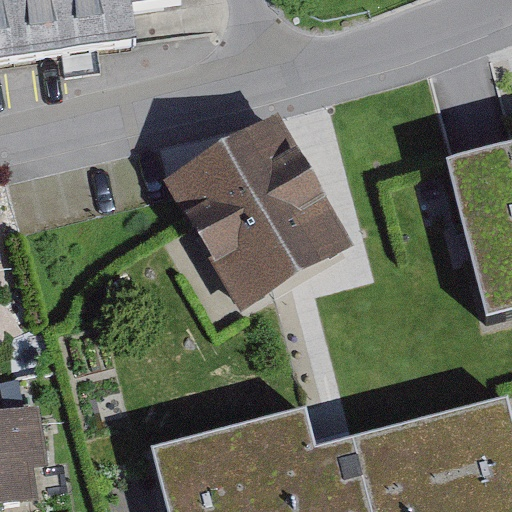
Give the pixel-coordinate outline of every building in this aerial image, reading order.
[(180,0),(0,0),(0,64),(60,56),(130,47),(124,16),(181,6),(180,0)] [(170,200),(164,204),(180,230),(242,333),(355,265),(276,136),(170,200)] [(511,178),(449,193),(486,344),(511,337),(511,178)] [(0,511),(35,511),(31,476),(44,474),(37,419),(0,423),(0,511)] [(307,437),(152,477),(160,511),(511,511),(511,432),(510,425),(317,475),(307,437)]
